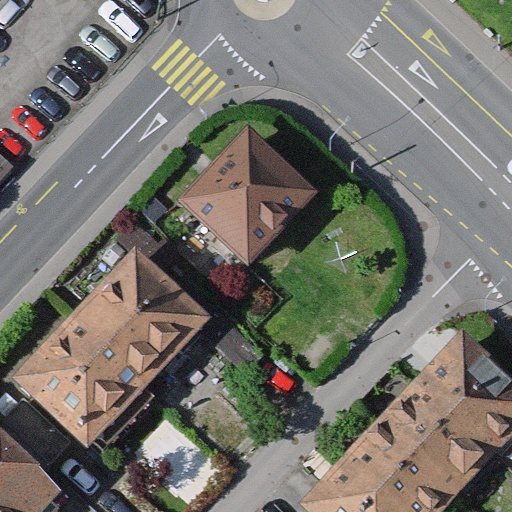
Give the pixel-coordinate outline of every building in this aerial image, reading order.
[(251,123),(183,188),(248,255),(316,190),(251,123)] [(139,247),(81,307),(149,371),(206,311),(139,247)] [(149,371),(81,307),(24,368),(91,432),(149,371)] [(511,407),(511,370),(464,325),(425,367),(491,430),(511,407)] [(491,430),(425,367),(385,409),(451,472),(491,430)] [(68,433),(25,390),(2,412),(0,409),(0,511),(40,511),(72,481),(46,455),(68,433)] [(413,511),(451,472),(385,409),(345,451),(410,511),(413,511)] [(410,511),(345,451),(306,493),(325,511),(410,511)]
